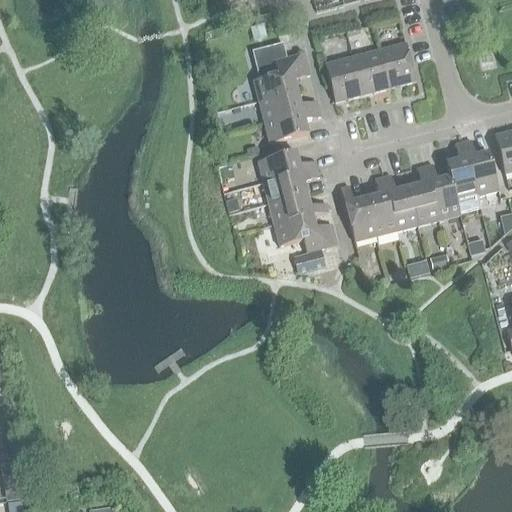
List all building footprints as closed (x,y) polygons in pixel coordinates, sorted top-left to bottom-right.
[(253,43),(266,39),(263,26),(250,30),(253,43)] [(252,84),(257,106),(296,96),(292,83),(308,79),(303,58),(286,62),(282,47),(251,54),(259,83),(252,84)] [(404,47),(377,54),(387,92),(414,85),(404,47)] [(377,54),(350,61),(360,99),(387,92),(377,54)] [(333,106),(360,99),(350,61),(323,68),(333,106)] [(296,96),(257,106),(263,127),(317,113),(315,105),(299,109),(296,96)] [(317,113),(263,127),(268,148),(306,138),(303,125),(319,121),(317,113)] [(504,178),(511,175),(511,134),(493,140),(504,178)] [(462,146),(476,200),(497,194),(487,156),(474,159),(470,144),(462,146)] [(455,205),(456,205),(476,200),(462,146),(454,148),(458,164),(444,167),(448,181),(448,180),(455,205)] [(256,165),(261,187),(316,173),(314,165),(298,169),(294,155),(256,165)] [(227,169),(228,182),(243,181),(242,168),(227,169)] [(459,219),(456,205),(455,205),(448,180),(448,181),(436,184),(431,168),(423,170),(438,224),(459,219)] [(417,229),(438,224),(423,170),(415,172),(419,188),(407,191),(417,229)] [(316,173),(261,187),(267,208),(305,198),(302,185),(318,181),(316,173)] [(417,229),(407,191),(394,195),(389,179),(381,181),(395,235),(417,229)] [(378,199),(365,202),(374,240),(395,235),(381,181),(373,183),(378,199)] [(353,246),(374,240),(365,202),(352,205),(348,189),(339,192),(353,246)] [(272,229),(311,219),(327,215),(325,206),(309,210),(305,198),(267,208),(272,229)] [(229,215),(239,213),(236,201),(226,204),(229,215)] [(504,238),(511,231),(511,219),(511,217),(500,220),(504,238)] [(305,256),(319,253),(336,249),(330,227),(314,231),(311,219),(272,229),(278,250),(302,244),(305,256)] [(480,242),(467,245),(470,258),(483,255),(480,242)] [(319,253),(305,256),(292,260),(296,276),(324,269),(319,253)] [(448,269),(445,258),(429,262),(432,273),(435,272),(436,276),(448,273),(447,270),(448,269)] [(6,505),(22,502),(16,465),(0,468),(6,505)]
